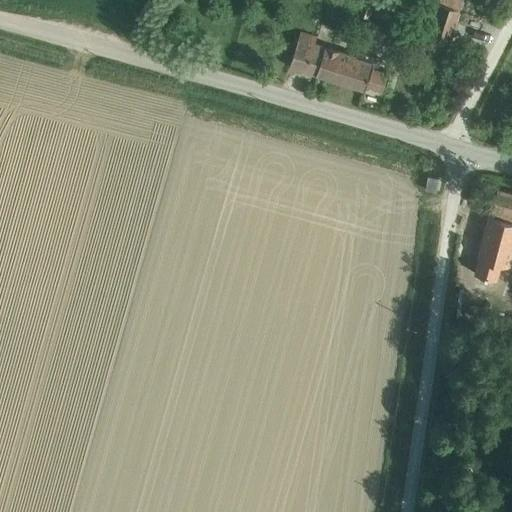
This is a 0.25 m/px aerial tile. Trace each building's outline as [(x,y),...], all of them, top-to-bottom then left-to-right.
[(432,0),(432,1),(459,9),(462,0),(432,0)] [(459,9),(432,1),(424,28),(429,30),(425,40),(447,47),(459,9)] [(300,32),(289,66),(365,90),(366,85),(384,91),(390,73),(379,70),(382,60),(357,52),(356,55),(314,42),(316,37),(309,35),(310,31),(303,28),(301,32),(300,32)] [(438,175),(427,174),(425,189),(436,190),(438,175)] [(511,192),(497,189),(490,214),(511,220),(511,192)]
